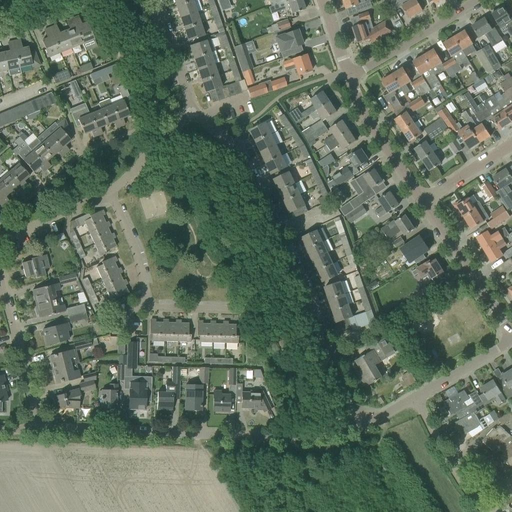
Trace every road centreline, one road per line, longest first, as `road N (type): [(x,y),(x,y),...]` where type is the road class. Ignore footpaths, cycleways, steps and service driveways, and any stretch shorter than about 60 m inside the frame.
road 1 (unclassified): [(36,429),(327,435),(359,424)]
road 2 (residential): [(312,310),(148,306),(135,246),(111,193)]
road 3 (residential): [(312,310),(254,170),(191,113)]
road 4 (residential): [(36,429),(0,269)]
road 5 (residential): [(511,335),(422,199)]
road 6 (residential): [(346,73),(481,0)]
road 7 (residential): [(422,199),(346,73)]
road 8 (residential): [(359,424),(312,310)]
